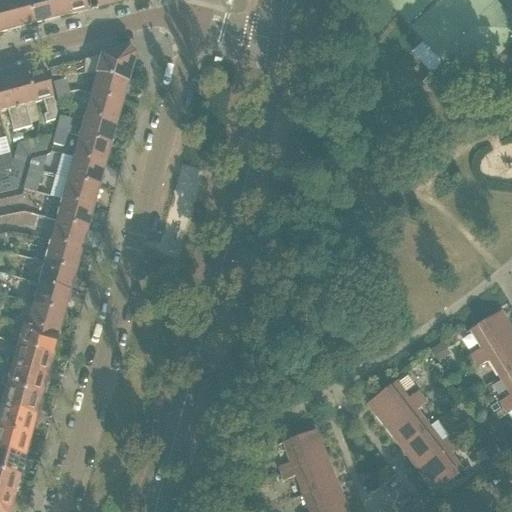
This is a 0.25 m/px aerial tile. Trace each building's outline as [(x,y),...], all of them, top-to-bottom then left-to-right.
[(0,0),(0,33),(17,29),(8,0),(0,0)] [(8,0),(17,29),(34,25),(27,0),(8,0)] [(27,0),(34,25),(52,20),(46,0),(27,0)] [(46,0),(52,20),(69,15),(65,0),(46,0)] [(65,0),(69,15),(87,11),(83,0),(65,0)] [(384,0),(408,25),(411,28),(440,0),(384,0)] [(511,22),(491,0),(440,0),(411,28),(464,86),(511,41),(511,22)] [(101,56),(95,74),(127,83),(135,55),(129,49),(101,56)] [(65,66),(49,70),(51,77),(68,76),(65,66)] [(439,67),(421,84),(441,105),(458,88),(439,67)] [(45,71),(26,76),(34,104),(43,102),(47,116),(44,117),(46,124),(54,121),(56,114),(45,71)] [(95,74),(89,96),(121,105),(127,83),(95,74)] [(26,76),(9,81),(22,130),(31,128),(25,107),(34,104),(26,76)] [(65,80),(52,83),(56,97),(68,94),(65,80)] [(9,81),(0,83),(0,113),(8,111),(13,132),(22,130),(9,81)] [(70,94),(57,97),(60,110),(74,107),(70,94)] [(89,96),(84,117),(115,126),(121,105),(89,96)] [(59,117),(55,131),(66,134),(67,133),(73,135),(75,127),(69,125),(70,120),(59,117)] [(84,117),(78,138),(110,147),(115,126),(84,117)] [(55,131),(51,144),(63,148),(66,134),(55,131)] [(43,138),(25,142),(29,156),(46,151),(43,138)] [(78,138),(72,159),(104,168),(110,147),(78,138)] [(17,144),(12,163),(16,179),(18,186),(26,156),(27,156),(29,156),(25,142),(17,144)] [(10,154),(0,156),(0,193),(0,195),(16,191),(18,186),(16,179),(12,163),(10,154)] [(30,161),(28,169),(41,172),(46,156),(32,160),(30,161)] [(72,159),(66,180),(98,189),(104,168),(72,159)] [(28,169),(22,189),(35,193),(41,172),(28,169)] [(66,180),(60,201),(92,210),(98,189),(66,180)] [(60,201),(54,222),(86,230),(92,210),(60,201)] [(54,222),(49,243),(80,251),(86,230),(54,222)] [(49,243),(43,264),(75,272),(80,251),(49,243)] [(43,264),(37,285),(69,293),(75,272),(43,264)] [(37,285),(31,306),(63,314),(69,293),(37,285)] [(31,306),(25,326),(57,335),(63,314),(31,306)] [(473,361),(474,362),(511,338),(511,331),(500,313),(470,331),(481,349),(470,356),(473,361)] [(18,337),(16,347),(51,357),(57,335),(25,326),(25,327),(16,325),(13,336),(18,337)] [(488,362),(499,379),(511,370),(511,338),(474,362),(477,368),(488,362)] [(442,345),(432,352),(438,362),(449,355),(442,345)] [(8,355),(5,366),(46,377),(51,357),(16,347),(13,357),(8,355)] [(470,356),(463,360),(467,366),(473,361),(470,356)] [(7,378),(5,387),(40,397),(46,377),(5,366),(2,376),(7,378)] [(499,403),(502,409),(511,403),(511,370),(499,379),(509,396),(499,403)] [(366,405),(384,428),(422,398),(417,392),(408,400),(395,383),(366,405)] [(0,396),(0,407),(34,417),(40,397),(5,387),(2,397),(0,396)] [(384,428),(400,449),(429,428),(416,411),(426,404),(422,398),(384,428)] [(511,403),(502,409),(506,415),(511,411),(511,403)] [(0,428),(29,437),(34,417),(0,407),(0,428)] [(494,416),(483,423),(489,433),(500,426),(494,416)] [(467,420),(460,426),(466,433),(473,427),(467,420)] [(436,422),(429,428),(441,444),(448,438),(436,422)] [(0,450),(23,457),(29,437),(0,428),(0,450)] [(400,449),(417,471),(456,442),(451,436),(448,438),(441,444),(429,428),(400,449)] [(278,468),(281,475),(326,457),(315,431),(282,444),(289,464),(278,468)] [(476,431),(467,437),(473,446),(482,440),(476,431)] [(456,442),(417,471),(434,494),(436,492),(449,483),(463,472),(450,455),(460,447),(456,442)] [(0,472),(18,478),(23,457),(0,450),(0,472)] [(295,477),(302,496),(336,483),(326,457),(281,475),(283,482),(295,477)] [(0,494),(12,498),(18,478),(0,472),(0,494)] [(449,482),(435,493),(441,501),(455,490),(449,482)] [(337,511),(346,509),(336,483),(302,496),(308,511),(337,511)] [(8,511),(12,498),(0,494),(0,511),(8,511)]
